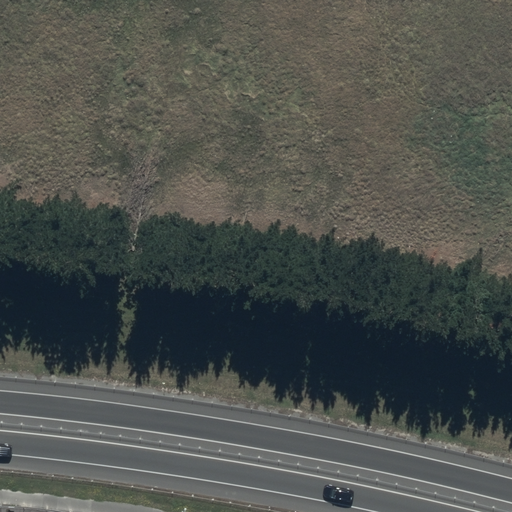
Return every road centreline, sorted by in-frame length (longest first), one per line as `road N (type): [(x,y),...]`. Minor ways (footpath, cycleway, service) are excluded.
road 1 (trunk): [(0,400),(181,423),(511,491)]
road 2 (trunk): [(446,511),(188,461),(0,441)]
